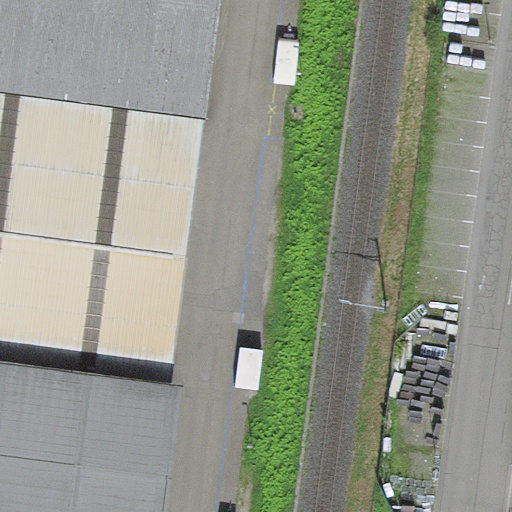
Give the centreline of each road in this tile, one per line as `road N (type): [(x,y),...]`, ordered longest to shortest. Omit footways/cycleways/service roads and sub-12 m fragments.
road 1 (unclassified): [(195,511),(258,0)]
road 2 (unclassified): [(469,511),(511,166)]
